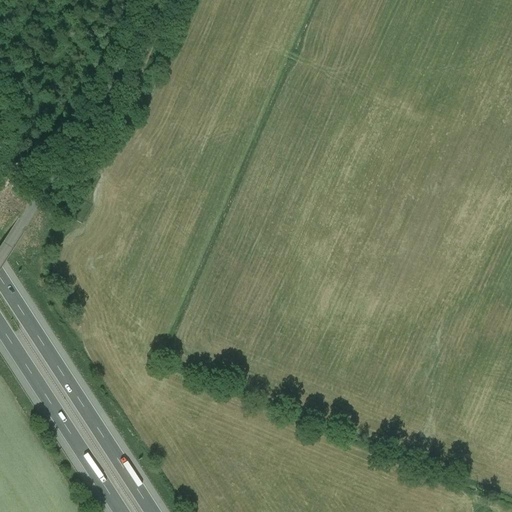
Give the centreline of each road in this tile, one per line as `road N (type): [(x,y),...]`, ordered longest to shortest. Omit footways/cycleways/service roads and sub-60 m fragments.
road 1 (track): [(177,0),(46,259),(45,277),(69,322)]
road 2 (unclassified): [(0,258),(150,0)]
road 3 (motorway): [(152,511),(0,277)]
road 4 (motorway): [(0,325),(122,511)]
